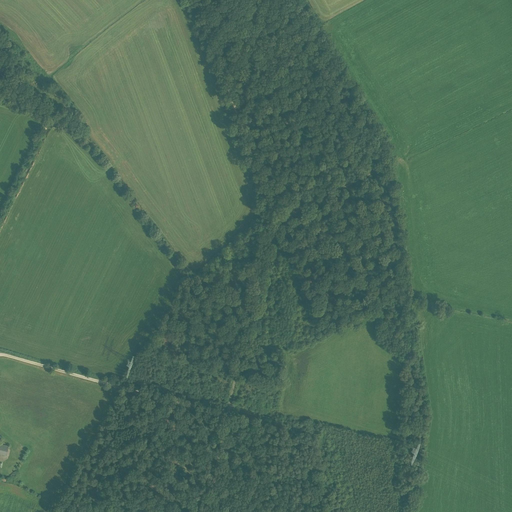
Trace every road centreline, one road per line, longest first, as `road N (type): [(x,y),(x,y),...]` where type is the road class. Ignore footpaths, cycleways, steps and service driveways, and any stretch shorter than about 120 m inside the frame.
road 1 (track): [(196,0),(270,217),(229,406)]
road 2 (track): [(0,354),(227,417),(209,511)]
